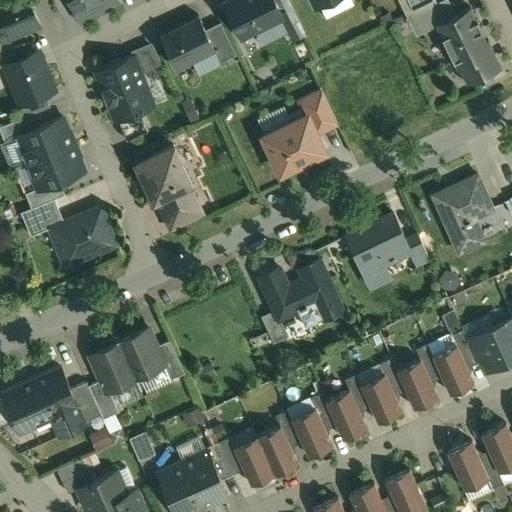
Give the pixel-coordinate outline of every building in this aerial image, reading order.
[(0,0),(0,28),(3,35),(3,36),(8,34),(38,22),(29,0),(0,0)] [(93,0),(71,0),(76,8),(93,0)] [(226,0),(225,1),(241,34),(280,15),(281,15),(278,8),(273,0),(226,0)] [(290,0),(273,0),(278,8),(291,2),(290,0)] [(436,0),(399,0),(407,15),(437,1),(436,0)] [(291,2),(278,8),(281,15),(280,15),(284,23),(298,16),(291,2)] [(470,5),(436,21),(457,67),(459,66),(467,81),(487,72),(487,71),(501,65),(488,38),(486,39),(481,28),(482,28),(477,17),(476,17),(470,5)] [(199,13),(160,32),(177,65),(182,63),(215,47),(199,13)] [(8,34),(3,36),(3,35),(0,36),(0,50),(13,45),(8,34)] [(38,48),(5,61),(21,100),(54,87),(38,48)] [(133,54),(96,69),(116,116),(153,101),(133,54)] [(322,88),(300,99),(306,112),(307,111),(316,130),(337,121),(322,88)] [(306,112),(263,132),(280,167),(323,147),(316,130),(307,111),(306,112)] [(63,114),(16,133),(27,159),(75,140),(73,133),(71,134),(63,114)] [(75,140),(27,159),(38,186),(74,171),(84,167),(76,147),(78,146),(75,140)] [(173,141),(135,159),(154,197),(156,196),(189,180),(192,179),(173,141)] [(476,172),(434,192),(449,225),(459,247),(479,238),(469,216),(491,205),(476,172)] [(189,180),(156,196),(170,225),(203,209),(189,180)] [(63,264),(119,241),(102,199),(45,221),(63,264)] [(393,210),(346,232),(370,284),(390,274),(384,260),(409,248),(410,248),(405,235),(393,210)] [(429,256),(417,230),(405,235),(410,248),(409,248),(416,262),(429,256)] [(287,280),(279,262),(259,272),(274,306),(278,314),(280,313),(301,304),(302,307),(308,305),(307,301),(314,298),(322,314),(342,305),(319,254),(298,264),(303,273),(287,280)] [(278,314),(274,306),(261,312),(273,338),(288,331),(280,313),(278,314)] [(511,315),(482,329),(492,352),(496,362),(511,354),(511,315)] [(148,323),(119,336),(135,373),(138,372),(137,371),(163,360),(164,359),(156,341),(148,323)] [(467,336),(462,326),(451,331),(456,342),(456,341),(467,364),(477,359),(477,358),(467,336)] [(492,352),(482,329),(467,336),(477,358),(492,352)] [(184,368),(169,335),(156,341),(164,359),(163,360),(170,374),(184,368)] [(117,338),(90,350),(101,375),(106,386),(109,385),(135,373),(119,336),(116,337),(117,338)] [(432,352),(427,340),(415,345),(420,356),(431,378),(442,373),(432,352)] [(467,364),(456,341),(456,342),(432,352),(442,373),(449,389),(473,379),(467,364)] [(396,366),(391,354),(379,360),(384,370),(395,392),(406,387),(396,366)] [(420,356),(396,366),(406,387),(413,404),(437,393),(431,378),(420,356)] [(60,362),(2,389),(4,393),(13,414),(19,427),(52,412),(60,431),(86,419),(85,417),(70,384),(60,362)] [(361,380),(356,370),(344,375),(349,385),(359,408),(371,403),(361,380)] [(384,370),(361,380),(371,403),(377,418),(401,407),(395,392),(384,370)] [(106,386),(101,375),(88,381),(101,409),(103,413),(118,406),(109,385),(106,386)] [(88,381),(86,377),(70,384),(85,417),(101,409),(88,381)] [(349,385),(325,396),(336,421),(342,433),(366,423),(359,408),(349,385)] [(325,396),(322,388),(310,393),(314,403),(315,403),(325,426),(336,421),(325,396)] [(4,393),(0,394),(0,420),(13,414),(4,393)] [(325,426),(315,403),(314,403),(291,414),(302,438),(308,451),(332,440),(325,426)] [(302,438),(291,414),(287,406),(275,411),(280,421),(290,443),(302,438)] [(505,419),(481,430),(488,446),(498,467),(511,460),(511,434),(511,433),(505,419)] [(280,421),(257,431),(274,469),(297,458),(290,443),(280,421)] [(111,422),(95,429),(101,444),(117,437),(111,422)] [(151,425),(136,432),(145,454),(161,447),(151,425)] [(234,442),(233,442),(244,464),(250,479),(274,469),(257,431),(234,442)] [(234,442),(229,432),(218,437),(232,469),(244,464),(233,442),(234,442)] [(232,469),(217,437),(205,443),(207,446),(208,446),(221,475),(232,470),(232,469)] [(471,437),(447,447),(464,485),(488,474),(478,451),(471,437)] [(207,446),(183,457),(203,501),(228,490),(221,475),(208,446),(207,446)] [(498,467),(488,446),(478,451),(488,474),(492,484),(503,479),(498,467)] [(183,457),(159,468),(178,511),(203,501),(183,457)] [(116,465),(78,483),(88,507),(98,503),(97,502),(127,489),(126,488),(116,465)] [(409,465),(385,476),(392,490),(401,511),(404,511),(426,502),(409,465)] [(373,479),(349,490),(356,504),(359,511),(388,511),(381,495),(373,479)] [(127,489),(97,502),(98,503),(101,511),(139,511),(146,509),(135,484),(126,488),(127,489)] [(401,511),(392,490),(381,495),(388,511),(401,511)] [(337,493),(313,504),(317,511),(345,511),(345,509),(337,493)]
